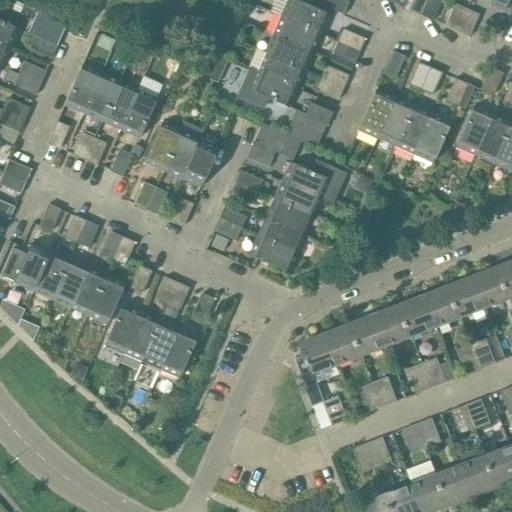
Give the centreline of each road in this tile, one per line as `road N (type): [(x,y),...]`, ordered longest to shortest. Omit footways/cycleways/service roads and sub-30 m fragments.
road 1 (residential): [(284,313),(274,296),(185,258),(148,227),(46,183),(31,139),(72,46)]
road 2 (residential): [(284,313),(511,226)]
road 3 (residential): [(191,511),(284,313)]
road 4 (residential): [(123,511),(75,487),(0,415)]
road 5 (residential): [(511,61),(390,26)]
road 6 (residential): [(341,136),(390,26)]
